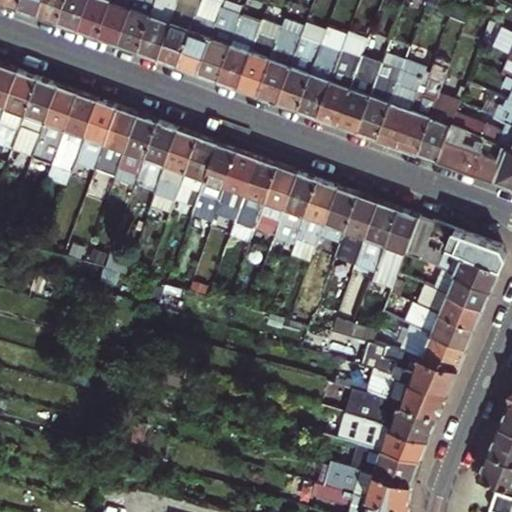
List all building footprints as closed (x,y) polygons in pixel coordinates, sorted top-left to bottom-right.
[(21,18),(27,0),(5,0),(2,11),(13,15),(21,18)] [(49,0),(27,0),(21,18),(32,22),(40,25),(49,0)] [(49,0),(40,25),(52,29),(62,33),(73,0),(49,0)] [(94,0),(73,0),(62,33),(73,37),(81,40),(94,0)] [(102,47),(118,0),(94,0),(81,40),(91,43),(102,47)] [(112,51),(121,54),(141,0),(118,0),(102,47),(112,51)] [(141,0),(121,54),(133,59),(141,62),(159,12),(150,9),(153,0),(141,0)] [(163,0),(153,0),(150,9),(159,12),(163,0)] [(176,0),(163,0),(159,12),(174,18),(177,10),(179,3),(176,2),(176,0)] [(176,0),(176,2),(179,3),(177,10),(182,12),(185,0),(176,0)] [(208,0),(185,0),(182,12),(179,20),(198,27),(208,0)] [(229,4),(220,0),(208,0),(198,27),(218,35),(229,4)] [(434,0),(412,0),(412,1),(432,8),(434,0)] [(238,42),(249,11),(229,4),(218,35),(238,42)] [(270,19),(249,11),(238,42),(232,55),(254,64),(259,50),(270,19)] [(179,20),(174,18),(159,12),(141,62),(152,66),(161,69),(179,20)] [(309,34),(312,24),(293,17),(289,26),(283,42),(303,50),(309,34)] [(289,26),(270,19),(259,50),(278,57),(283,42),(289,26)] [(181,76),(198,27),(179,20),(161,69),(173,73),(181,76)] [(198,27),(181,76),(192,80),(201,83),(218,35),(198,27)] [(329,41),(309,34),(303,50),(298,64),(318,72),(329,41)] [(238,42),(218,35),(201,83),(210,86),(220,90),(232,55),(238,42)] [(511,40),(503,36),(494,56),(511,64),(511,40)] [(349,49),(329,41),(318,72),(338,80),(349,49)] [(303,50),(283,42),(278,57),(261,105),(274,110),(280,112),(298,64),(303,50)] [(364,72),(369,57),(349,49),(338,80),(358,87),(364,72)] [(278,57),(259,50),(254,64),(242,98),(253,102),(261,105),(278,57)] [(230,94),(242,98),(254,64),(232,55),(220,90),(230,94)] [(438,72),(452,77),(457,61),(439,55),(435,65),(424,95),(423,98),(428,100),(438,72)] [(389,64),(369,57),(364,72),(384,80),(389,64)] [(424,95),(435,65),(414,58),(409,71),(400,94),(415,100),(418,92),(424,95)] [(301,119),(318,72),(298,64),(280,112),(293,117),(301,119)] [(409,71),(389,64),(384,80),(388,81),(385,88),(400,94),(409,71)] [(318,72),(301,119),(313,124),(321,127),(338,80),(318,72)] [(384,80),(364,72),(358,87),(341,134),(353,138),(361,141),(384,80)] [(413,160),(421,163),(445,96),(452,77),(438,72),(428,100),(423,98),(402,156),(413,160)] [(0,79),(0,129),(4,131),(23,82),(16,80),(2,74),(0,79)] [(358,87),(338,80),(321,127),(330,130),(341,134),(358,87)] [(388,81),(384,80),(361,141),(373,145),(381,148),(400,94),(385,88),(388,81)] [(24,138),(42,89),(36,87),(23,82),(4,131),(10,133),(24,138)] [(40,159),(63,96),(55,94),(42,89),(24,138),(19,152),(40,159)] [(418,92),(415,100),(400,94),(381,148),(387,151),(392,153),(402,156),(423,98),(424,95),(418,92)] [(59,166),(82,103),(74,100),(63,96),(40,159),(59,166)] [(465,103),(445,96),(421,163),(431,167),(441,170),(454,135),(462,114),(465,103)] [(82,167),(84,160),(103,110),(91,106),(82,103),(59,166),(80,173),(82,167)] [(511,110),(510,110),(508,109),(505,116),(501,115),(495,128),(511,135),(511,110)] [(104,167),(122,118),(116,115),(103,110),(84,160),(104,167)] [(462,114),(454,135),(498,154),(511,159),(511,135),(504,149),(492,144),(493,141),(468,131),(473,119),(462,114)] [(125,175),(126,173),(144,125),(136,122),(122,118),(104,167),(125,175)] [(504,149),(511,135),(495,128),(473,119),(468,131),(493,141),(492,144),(504,149)] [(145,179),(163,132),(155,129),(144,125),(126,173),(145,179)] [(4,131),(2,138),(7,140),(10,133),(4,131)] [(145,179),(145,182),(164,189),(183,139),(175,137),(163,132),(145,179)] [(460,177),(479,184),(484,173),(477,169),(481,159),(493,164),(498,154),(454,135),(441,170),(460,177)] [(192,143),(183,139),(164,189),(170,191),(184,196),(203,146),(192,143)] [(192,215),(191,219),(198,222),(224,154),(217,152),(203,146),(184,196),(197,201),(192,215)] [(234,158),(224,154),(198,222),(207,225),(209,220),(219,224),(242,161),(234,158)] [(511,196),(511,159),(498,154),(493,164),(481,159),(477,169),(484,173),(479,184),(511,196)] [(246,214),(263,168),(253,165),(242,161),(219,224),(230,227),(222,249),(232,253),(240,234),(243,225),(246,214)] [(274,172),(263,168),(246,214),(252,217),(258,218),(250,242),(258,245),(283,175),(274,172)] [(275,228),(285,231),(303,183),(298,181),(283,175),(258,245),(267,248),(275,228)] [(295,235),(289,251),(299,254),(322,190),(314,187),(303,183),(285,231),(295,235)] [(170,191),(164,189),(161,198),(167,200),(170,191)] [(321,256),(324,248),(343,197),(332,193),(322,190),(299,254),(309,258),(311,253),(316,254),(313,261),(319,263),(321,256)] [(184,196),(179,210),(192,215),(197,201),(184,196)] [(343,197),(324,248),(344,255),(363,204),(355,202),(343,197)] [(161,198),(159,205),(155,214),(161,216),(167,200),(161,198)] [(373,208),(363,204),(344,255),(336,278),(343,280),(348,265),(351,258),(364,263),(383,211),(373,208)] [(375,267),(368,287),(377,291),(403,219),(393,215),(383,211),(364,263),(375,267)] [(252,217),(246,214),(243,225),(249,227),(252,217)] [(414,223),(403,219),(377,291),(376,291),(390,297),(381,322),(387,324),(409,264),(422,226),(414,223)] [(249,227),(243,225),(240,234),(246,236),(249,227)] [(409,264),(425,271),(440,232),(422,226),(409,264)] [(0,250),(5,252),(11,238),(0,235),(0,250)] [(503,255),(459,239),(453,257),(505,278),(509,269),(503,255)] [(453,257),(445,279),(496,300),(502,285),(505,278),(453,257)] [(351,258),(348,265),(355,267),(362,270),(364,263),(351,258)] [(113,269),(103,266),(98,278),(108,281),(113,269)] [(355,267),(352,273),(359,276),(362,270),(355,267)] [(130,284),(133,275),(113,269),(108,281),(128,286),(130,284)] [(148,289),(151,280),(133,275),(130,284),(148,289)] [(496,300),(445,279),(437,298),(488,320),(493,307),(496,300)] [(213,306),(217,296),(202,292),(199,302),(213,306)] [(488,320),(437,298),(424,292),(415,314),(479,341),(485,328),(488,320)] [(476,348),(479,341),(415,314),(410,311),(402,330),(423,339),(471,359),(476,348)] [(423,339),(412,365),(463,379),(468,367),(471,359),(423,339)] [(438,397),(454,401),(460,387),(463,379),(412,365),(378,355),(375,368),(406,376),(402,389),(415,393),(416,393),(415,394),(435,400),(438,397)] [(349,400),(354,402),(443,427),(447,418),(451,409),(454,401),(438,397),(435,400),(415,394),(416,393),(415,393),(402,389),(378,383),(374,398),(352,392),(349,400)] [(511,401),(510,401),(507,409),(499,426),(511,430),(511,401)] [(368,419),(365,431),(377,434),(433,450),(440,434),(443,427),(354,402),(351,414),(368,419)] [(116,418),(106,415),(102,428),(112,431),(116,418)] [(496,434),(491,447),(489,452),(511,459),(511,430),(499,426),(496,434)] [(430,457),(433,450),(377,434),(376,439),(335,428),(330,447),(363,456),(424,473),(430,457)] [(484,464),(478,477),(511,488),(511,459),(489,452),(484,464)] [(356,479),(415,495),(421,480),(424,473),(363,456),(356,479)] [(356,479),(334,473),(327,498),(379,511),(412,511),(413,506),(415,495),(356,479)] [(511,511),(511,499),(496,494),(490,511),(511,511)] [(379,511),(327,498),(318,495),(314,506),(334,511),(379,511)]
